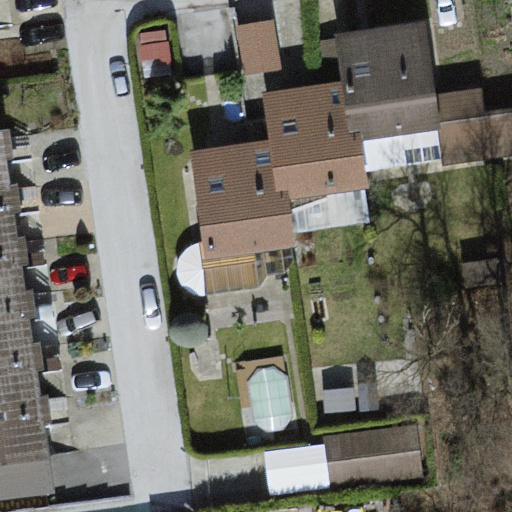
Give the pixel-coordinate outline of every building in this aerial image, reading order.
[(231,23),(240,79),(279,73),(271,17),(231,23)] [(426,27),(339,37),(344,85),(351,142),(358,142),(438,132),(433,95),(426,27)] [(167,37),(140,40),(144,73),(171,69),(167,37)] [(344,85),(260,95),(265,135),(273,199),(286,197),(363,188),(358,142),(351,142),(344,85)] [(511,85),(433,95),(438,132),(442,167),(511,158),(511,85)] [(265,135),(183,145),(197,257),(292,246),(286,197),(273,199),(265,135)] [(0,152),(0,499),(54,492),(0,152)] [(381,458),(374,420),(319,430),(326,468),(381,458)]
